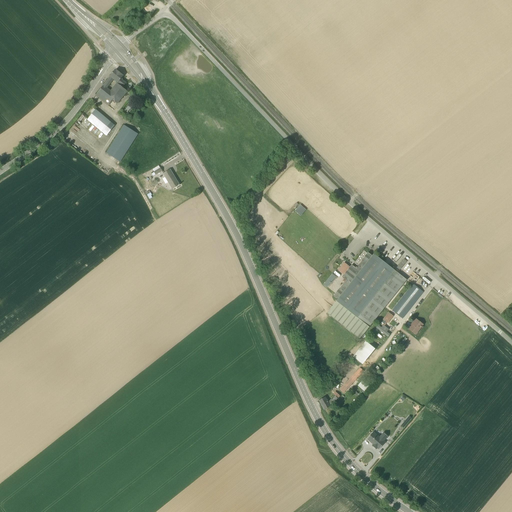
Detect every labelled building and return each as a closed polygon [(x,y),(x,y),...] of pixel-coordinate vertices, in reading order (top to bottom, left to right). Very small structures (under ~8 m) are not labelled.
[(116,70),(109,78),(112,81),(113,79),(118,82),(117,83),(123,88),(126,83),(121,79),(123,76),(124,76),(116,70)] [(109,78),(105,83),(98,92),(111,102),(112,100),(117,104),(127,91),(123,88),(117,83),(111,92),(106,88),(112,81),(109,78)] [(115,125),(96,108),(87,118),(106,135),(115,125)] [(106,153),(120,162),(138,134),(124,125),(106,153)] [(163,174),(173,189),(178,186),(180,185),(179,184),(170,170),(163,174)] [(327,313),(360,339),(369,327),(407,280),(374,254),(372,256),(368,253),(362,261),(356,268),(352,265),(342,278),(346,281),(334,296),(338,299),(327,313)] [(403,258),(397,267),(403,271),(409,262),(403,258)] [(324,283),(328,286),(336,276),(332,273),(324,283)] [(402,318),(420,296),(423,293),(413,285),(410,289),(392,311),(402,318)] [(384,318),(389,322),(393,316),(389,312),(384,318)] [(415,319),(411,324),(412,324),(408,329),(416,334),(423,325),(415,319)] [(384,329),(387,326),(384,324),(382,327),(378,324),(375,328),(388,336),(390,333),(384,329)] [(399,350),(407,339),(405,338),(397,348),(399,350)] [(366,339),(354,355),(363,362),(376,346),(366,339)] [(360,368),(339,390),(343,393),(364,371),(360,368)] [(330,406),(340,396),(336,392),(335,391),(333,394),(335,396),(332,400),(331,399),(328,402),(325,397),(319,400),(324,410),(330,407),(330,406)] [(372,446),(376,450),(377,448),(379,450),(385,442),(384,441),(388,436),(383,432),(379,437),(373,432),(367,439),(373,445),(372,446)]
